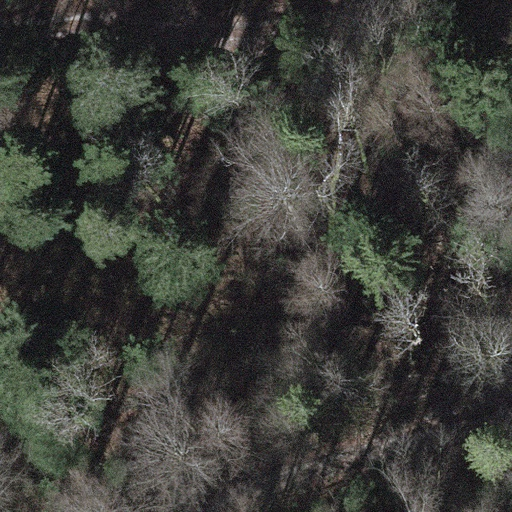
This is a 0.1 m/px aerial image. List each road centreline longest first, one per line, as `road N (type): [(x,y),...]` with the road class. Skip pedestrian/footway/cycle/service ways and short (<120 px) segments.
road 1 (track): [(0,159),(311,38),(384,0)]
road 2 (track): [(511,404),(454,429),(336,511)]
